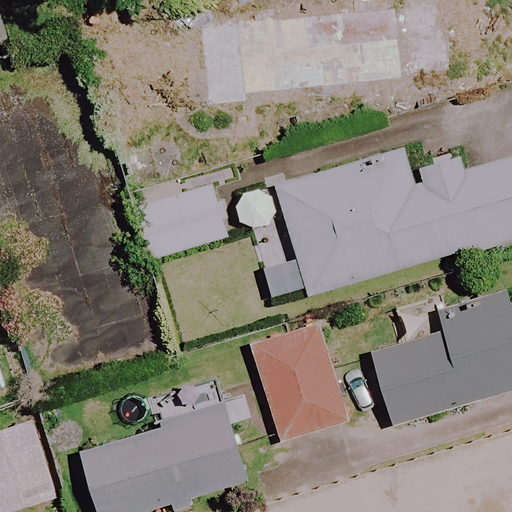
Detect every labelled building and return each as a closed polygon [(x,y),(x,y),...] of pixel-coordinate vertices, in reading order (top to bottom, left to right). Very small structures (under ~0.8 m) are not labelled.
[(452,86),(443,0),(394,0),(189,21),(198,112),(452,86)] [(511,239),(511,158),(462,172),(458,158),(408,171),(403,152),(274,186),(293,256),(277,260),(287,300),(511,239)] [(511,391),(511,309),(508,294),(499,296),(478,302),(483,321),(364,354),(385,428),(511,391)] [(342,422),(312,326),(246,348),(276,443),(342,422)] [(143,511),(244,481),(221,405),(156,425),(157,429),(76,455),(94,511),(143,511)] [(0,511),(9,511),(52,499),(27,424),(0,432),(0,511)] [(497,511),(483,467),(401,492),(405,504),(378,511),(497,511)]
